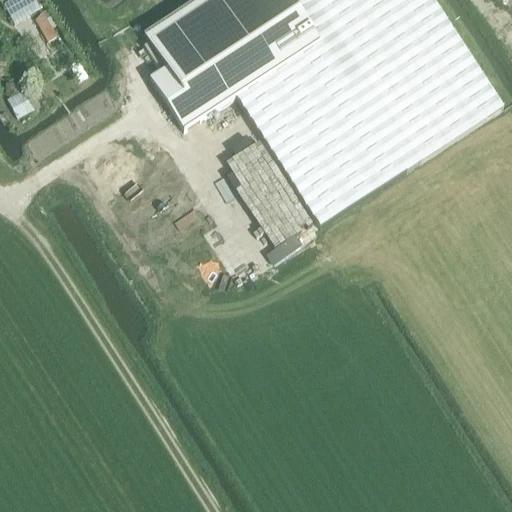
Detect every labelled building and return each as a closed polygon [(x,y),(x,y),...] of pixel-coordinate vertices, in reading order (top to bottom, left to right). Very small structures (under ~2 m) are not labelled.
[(29,0),(0,0),(0,5),(5,15),(29,0)] [(32,0),(30,0),(7,14),(11,22),(36,6),(32,0)] [(317,44),(288,0),(203,0),(143,40),(165,74),(149,84),(163,105),(184,136),(234,103),(317,44)] [(500,112),(427,0),(288,0),(317,44),(403,176),(500,112)] [(43,14),(33,18),(44,44),(55,39),(43,14)] [(403,176),(317,44),(234,103),(318,232),(403,176)] [(18,86),(7,86),(7,97),(18,97),(18,86)] [(22,96),(7,104),(16,121),(32,113),(22,96)]
